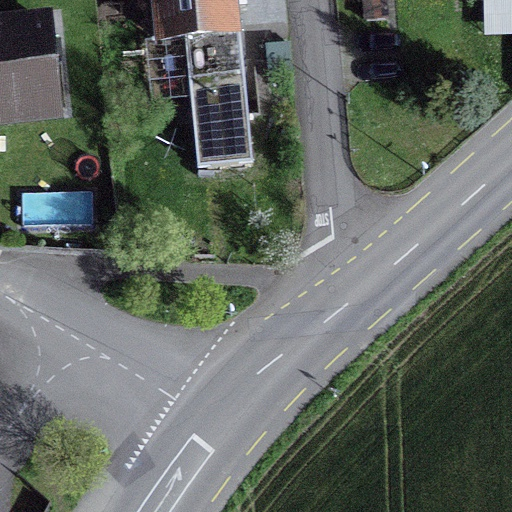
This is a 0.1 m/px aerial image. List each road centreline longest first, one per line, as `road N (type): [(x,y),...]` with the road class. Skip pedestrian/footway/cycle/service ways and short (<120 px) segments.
road 1 (residential): [(353,294),(334,238),(312,0)]
road 2 (tertiary): [(511,157),(353,294)]
road 3 (tertiary): [(353,294),(217,422)]
road 4 (residential): [(217,422),(78,332)]
road 5 (residential): [(78,332),(0,436)]
